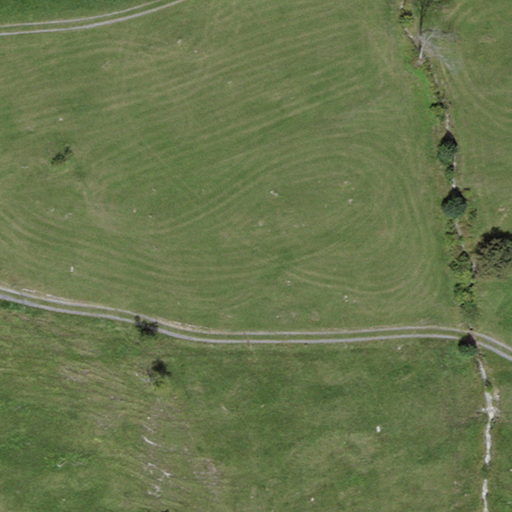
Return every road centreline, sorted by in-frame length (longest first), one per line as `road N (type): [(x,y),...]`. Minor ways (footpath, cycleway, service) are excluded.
road 1 (track): [(0,287),(63,312),(143,323),(207,343),(467,336),(511,353)]
road 2 (track): [(0,30),(167,0)]
